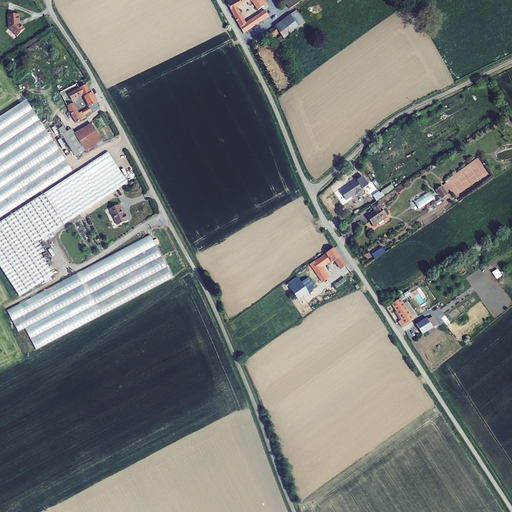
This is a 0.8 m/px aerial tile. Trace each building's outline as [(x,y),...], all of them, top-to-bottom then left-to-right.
[(237,0),(228,5),(231,11),(237,8),(250,0),(251,2),(252,1),(258,10),(267,4),(264,0),(237,0)] [(282,0),(283,0),(289,9),(302,0),(273,0),(274,2),(276,0),(280,0),(281,1),(282,0)] [(246,23),(239,11),(232,14),(233,16),(244,34),(269,16),(265,11),(264,11),(246,23)] [(268,41),(273,47),(305,23),(296,11),(267,33),(271,39),(268,41)] [(8,16),(9,29),(17,37),(25,29),(21,26),(22,25),(21,22),(20,22),(19,15),(8,16)] [(22,73),(20,67),(12,70),(15,76),(22,73)] [(93,93),(84,98),(89,107),(86,108),(87,109),(78,113),(72,101),(83,95),(77,84),(60,93),(61,94),(76,123),(86,118),(84,115),(99,106),(93,93)] [(27,99),(0,116),(0,268),(20,296),(53,274),(40,254),(34,244),(38,241),(63,225),(67,221),(75,217),(88,206),(128,182),(106,149),(73,170),(27,99)] [(103,143),(91,124),(75,134),(65,140),(75,156),(85,150),(87,154),(103,143)] [(72,129),(67,132),(62,135),(65,140),(75,134),(72,129)] [(362,191),(357,182),(341,192),(346,200),(355,194),(355,195),(362,191)] [(436,190),(442,199),(448,195),(442,186),(436,190)] [(373,196),(377,201),(378,200),(383,197),(379,192),(373,196)] [(374,227),(378,223),(380,225),(384,222),(382,219),(386,216),(382,209),(383,208),(378,200),(377,201),(371,205),(375,211),(367,217),(374,227)] [(122,209),(120,205),(110,209),(118,226),(127,221),(126,221),(128,220),(125,214),(124,215),(121,209),(122,209)] [(315,227),(298,239),(303,247),(321,235),(315,227)] [(150,235),(18,305),(41,347),(172,278),(150,235)] [(382,247),(371,254),(374,259),(385,251),(382,247)] [(335,261),(341,270),(346,266),(334,248),(315,262),(314,261),(310,264),(318,276),(322,283),(328,279),(324,272),(325,271),(323,267),(331,261),(332,263),(335,261)] [(498,268),(492,272),(497,279),(502,275),(498,268)] [(288,285),(298,300),(315,289),(308,278),(302,282),(298,277),(288,285)] [(334,284),(336,287),(347,281),(344,277),(334,284)] [(408,290),(401,295),(403,299),(411,294),(408,290)] [(398,322),(402,327),(413,320),(400,299),(392,305),(396,312),(401,320),(398,322)] [(18,305),(7,311),(30,354),(41,347),(18,305)] [(416,325),(422,335),(433,328),(436,326),(431,318),(428,320),(427,318),(416,325)]
